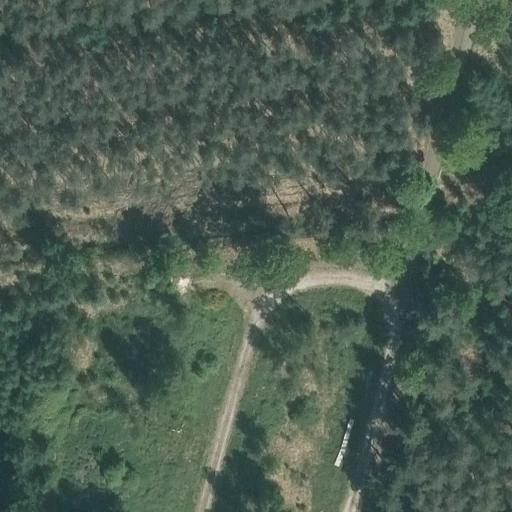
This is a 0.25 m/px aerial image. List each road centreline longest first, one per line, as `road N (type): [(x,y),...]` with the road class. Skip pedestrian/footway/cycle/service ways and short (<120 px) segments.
road 1 (track): [(205,511),(265,297),(288,280),(368,280),(394,291),(401,330)]
road 2 (track): [(394,291),(421,224),(476,0)]
road 3 (track): [(401,330),(347,511)]
